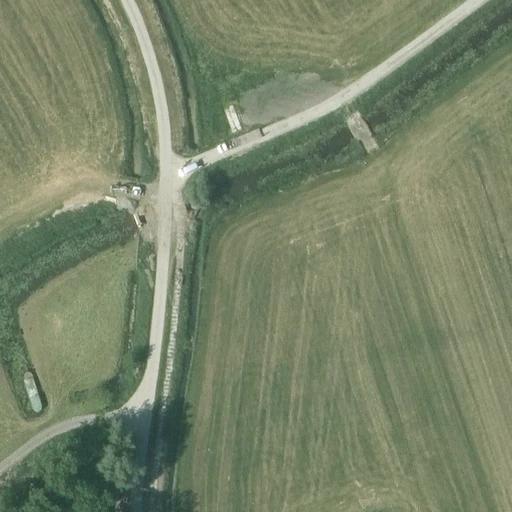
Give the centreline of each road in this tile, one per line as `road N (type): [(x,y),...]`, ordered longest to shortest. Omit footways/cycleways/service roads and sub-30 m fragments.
road 1 (unclassified): [(133,511),(167,179),(160,82),(126,0)]
road 2 (track): [(481,0),(339,100),(167,179)]
